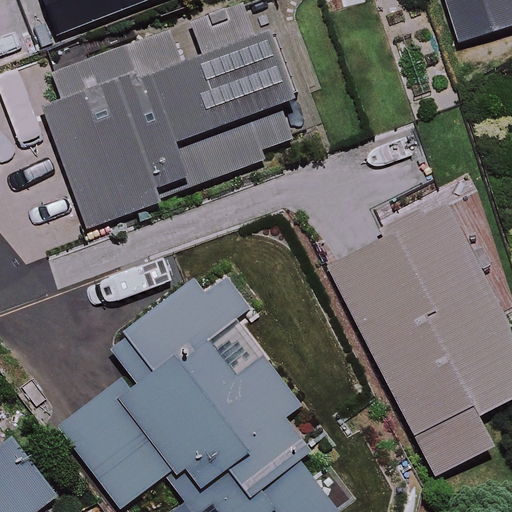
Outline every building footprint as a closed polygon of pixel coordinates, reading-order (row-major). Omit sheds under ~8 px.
[(36,0),(55,47),(171,0),(36,0)] [(511,0),(440,0),(456,48),(511,31),(511,0)] [(90,229),(310,145),(268,34),(260,37),(249,9),(193,31),(204,60),(187,66),(174,31),(58,75),(68,102),(45,110),(90,229)] [(256,314),(221,267),(198,284),(109,348),(130,376),(60,427),(120,510),(167,476),(192,511),(202,511),(213,504),(219,511),(338,511),(275,425),(301,407),(241,325),(256,314)] [(0,511),(41,511),(53,503),(9,447),(3,451),(0,447),(0,511)]
